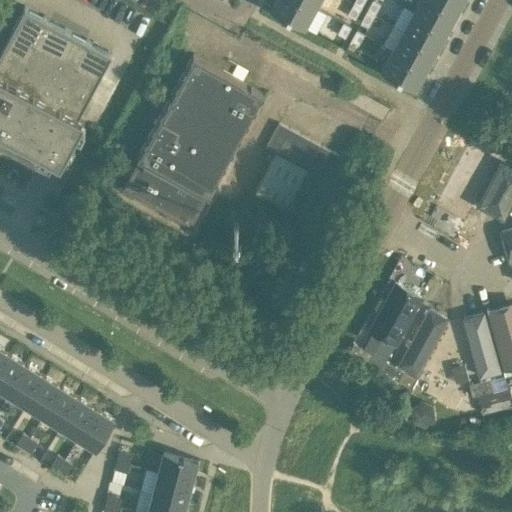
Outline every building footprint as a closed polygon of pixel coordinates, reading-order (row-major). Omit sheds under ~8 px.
[(314,6),(304,0),(275,0),(271,8),(303,26),(314,6)] [(374,0),(371,0),(367,10),(374,14),(380,3),(374,0)] [(438,0),(419,0),(413,11),(446,29),(456,10),(438,0)] [(461,0),(438,0),(456,10),(461,0)] [(361,7),(353,2),(347,13),(355,18),(361,7)] [(24,5),(0,50),(0,143),(49,169),(55,158),(60,161),(84,116),(79,113),(112,52),(24,5)] [(369,25),(374,14),(367,10),(361,21),(369,25)] [(403,30),(436,47),(446,29),(413,11),(403,30)] [(351,26),(343,21),(337,32),(345,37),(351,26)] [(356,29),(350,39),(358,44),(364,33),(356,29)] [(425,66),(436,47),(403,30),(393,48),(425,66)] [(425,66),(393,48),(382,69),(414,86),(425,66)] [(208,195),(265,92),(193,53),(137,155),(139,157),(137,161),(136,161),(122,185),(191,223),(204,198),(203,198),(206,193),(208,195)] [(356,103),(363,90),(343,80),(336,92),(356,103)] [(383,117),(389,105),(390,105),(363,90),(356,103),(383,117)] [(342,156),(279,122),(267,144),(331,179),(342,156)] [(474,125),(469,135),(482,142),(501,153),(501,152),(507,143),(507,142),(475,125),(474,125)] [(455,207),(484,151),(468,143),(439,199),(455,207)] [(511,145),(507,143),(501,152),(511,158),(511,145)] [(329,181),(276,152),(255,191),(309,220),(329,181)] [(511,186),(511,172),(503,168),(483,208),(497,215),(511,186)] [(397,352),(422,304),(403,295),(378,342),(397,352)] [(506,369),(511,367),(511,306),(490,312),(506,369)] [(438,312),(407,369),(422,377),(454,320),(438,312)] [(489,318),(468,323),(480,376),(502,371),(489,318)] [(347,353),(367,363),(373,353),(353,342),(347,353)] [(0,345),(0,368),(10,352),(0,345)] [(10,352),(0,368),(0,387),(9,393),(28,363),(10,352)] [(385,360),(379,370),(398,381),(404,370),(385,360)] [(28,363),(9,393),(26,404),(45,373),(28,363)] [(511,370),(503,373),(506,385),(511,402),(511,370)] [(45,373),(26,404),(43,415),(62,384),(45,373)] [(468,383),(469,383),(469,386),(470,390),(472,395),(476,394),(478,401),(482,414),(511,404),(511,402),(506,385),(503,373),(468,383)] [(62,384),(43,415),(61,425),(79,395),(62,384)] [(79,395),(61,425),(78,436),(97,406),(79,395)] [(422,398),(411,406),(412,418),(424,424),(435,416),(434,403),(422,398)] [(97,406),(78,436),(96,447),(105,433),(115,417),(97,406)] [(23,432),(16,443),(23,447),(30,436),(23,432)] [(30,436),(23,447),(30,452),(37,441),(30,436)] [(163,449),(158,470),(192,479),(198,458),(163,449)] [(119,451),(117,459),(129,463),(131,454),(119,451)] [(57,453),(50,464),(58,469),(64,458),(57,453)] [(64,458),(58,469),(65,473),(72,462),(64,458)] [(117,459),(115,468),(127,471),(129,463),(117,459)] [(158,470),(152,491),(186,500),(192,479),(158,470)] [(152,491),(146,511),(183,511),(186,500),(152,491)] [(108,493),(106,501),(118,504),(120,496),(108,493)] [(106,501),(103,509),(113,511),(115,511),(118,504),(106,501)]
